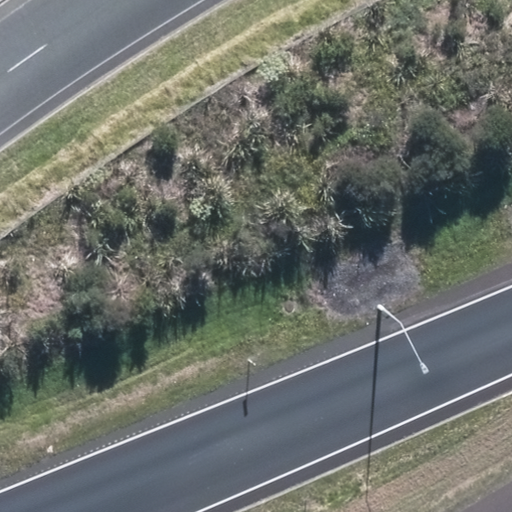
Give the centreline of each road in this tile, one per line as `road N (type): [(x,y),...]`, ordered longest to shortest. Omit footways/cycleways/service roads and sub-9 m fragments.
road 1 (motorway): [(1,511),(511,293)]
road 2 (residential): [(104,0),(0,72)]
